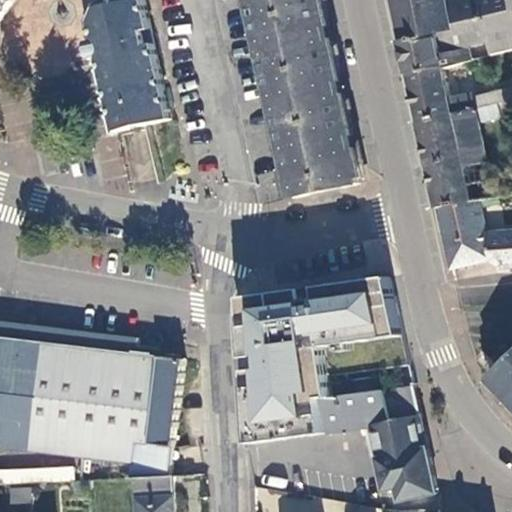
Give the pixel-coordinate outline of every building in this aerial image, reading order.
[(0,0),(0,26),(15,0),(0,0)] [(98,0),(102,14),(93,26),(118,134),(149,127),(173,121),(144,0),(98,0)] [(322,0),(252,0),(260,36),(272,89),(286,153),(296,199),(363,185),(322,0)] [(394,0),(404,41),(458,29),(456,24),(511,12),(511,3),(511,0),(394,0)] [(404,41),(411,75),(446,66),(476,59),(472,48),(490,44),(493,55),(511,50),(511,12),(456,24),(458,29),(404,41)] [(446,66),(411,75),(422,123),(480,108),(478,100),(477,92),(453,98),(446,66)] [(478,100),(480,108),(502,102),(507,101),(505,93),(478,100)] [(511,100),(507,101),(502,102),(505,117),(511,115),(511,100)] [(480,108),(422,123),(429,158),(440,209),(482,201),(511,196),(511,181),(496,183),(492,162),(467,167),(464,150),(488,145),(483,122),(505,117),(502,102),(480,108)] [(492,162),(488,145),(464,150),(467,167),(492,162)] [(482,201),(440,209),(455,270),(494,260),(503,269),(511,268),(511,231),(489,233),(482,201)] [(413,365),(396,283),(394,277),(376,279),(322,287),(323,298),(310,300),(308,289),(246,296),(251,411),(325,399),(335,397),(332,376),(413,365)] [(323,298),(322,287),(308,289),(310,300),(323,298)] [(140,354),(141,343),(142,336),(1,319),(0,319),(0,446),(136,463),(139,444),(177,448),(187,370),(188,357),(164,354),(163,354),(162,357),(140,354)] [(164,354),(165,346),(141,343),(140,354),(162,357),(163,354),(164,354)] [(511,360),(503,368),(511,377),(511,360)] [(511,377),(503,368),(493,378),(511,397),(511,377)] [(426,415),(419,384),(388,389),(393,420),(426,415)] [(378,438),(381,459),(387,492),(401,489),(403,499),(439,493),(426,415),(393,420),(388,389),(335,397),(325,399),(330,432),(368,426),(371,439),(378,438)] [(330,432),(325,399),(251,411),(254,426),(257,444),(330,432)] [(139,478),(174,476),(176,462),(177,448),(139,444),(136,463),(134,479),(139,478)] [(0,467),(0,481),(73,484),(74,470),(0,467)] [(179,511),(179,505),(178,475),(174,476),(139,478),(141,511),(179,511)] [(13,487),(14,501),(34,500),(34,486),(13,487)] [(319,511),(320,499),(284,499),(283,511),(319,511)]
